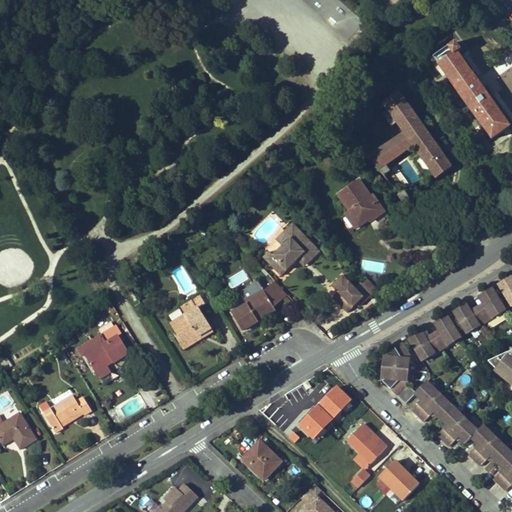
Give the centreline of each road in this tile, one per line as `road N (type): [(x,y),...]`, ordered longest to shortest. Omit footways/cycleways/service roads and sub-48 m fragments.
road 1 (residential): [(17,511),(285,343),(306,370)]
road 2 (residential): [(340,347),(359,379),(494,511)]
road 3 (tertiary): [(511,239),(340,347)]
road 4 (tertiary): [(306,370),(188,443)]
road 5 (tertiary): [(188,443),(72,511)]
